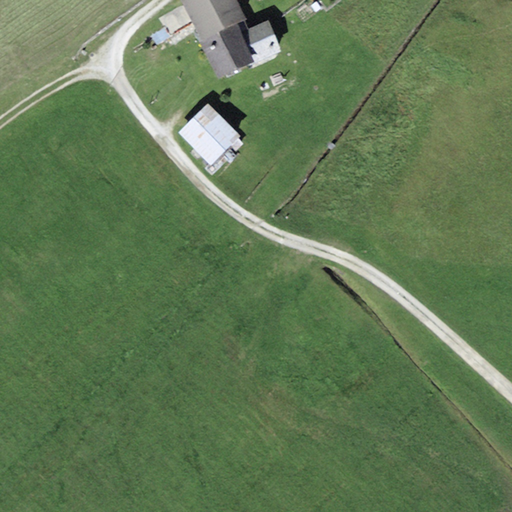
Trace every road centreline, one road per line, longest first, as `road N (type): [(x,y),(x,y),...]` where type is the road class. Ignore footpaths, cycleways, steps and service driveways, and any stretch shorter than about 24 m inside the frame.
road 1 (track): [(160,0),(99,58),(212,202),(349,264),(511,403)]
road 2 (track): [(0,126),(99,58)]
